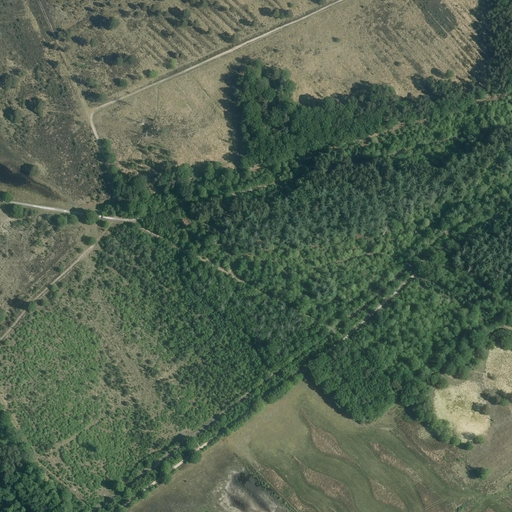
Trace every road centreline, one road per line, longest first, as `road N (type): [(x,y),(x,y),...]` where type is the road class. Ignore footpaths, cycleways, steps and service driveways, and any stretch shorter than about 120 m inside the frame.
road 1 (track): [(498,319),(380,253),(247,283),(116,215),(88,112)]
road 2 (track): [(115,511),(343,339),(451,240),(511,209)]
road 3 (track): [(343,0),(157,83)]
road 4 (track): [(88,112),(37,0)]
